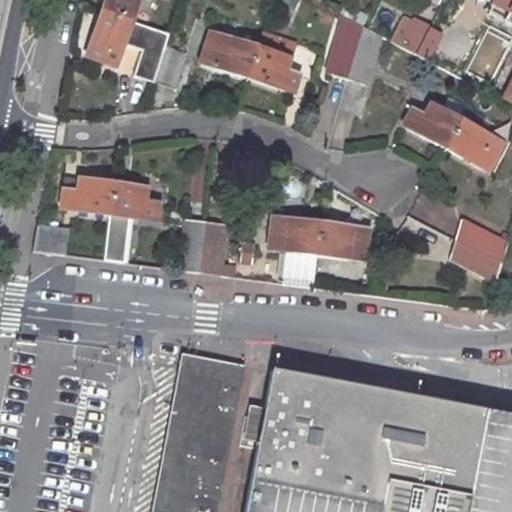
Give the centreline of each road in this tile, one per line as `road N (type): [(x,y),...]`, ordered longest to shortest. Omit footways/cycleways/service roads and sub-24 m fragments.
road 1 (unclassified): [(0,295),(425,332),(511,330)]
road 2 (residential): [(394,192),(230,122),(75,136),(0,123)]
road 3 (unknown): [(147,311),(86,511)]
